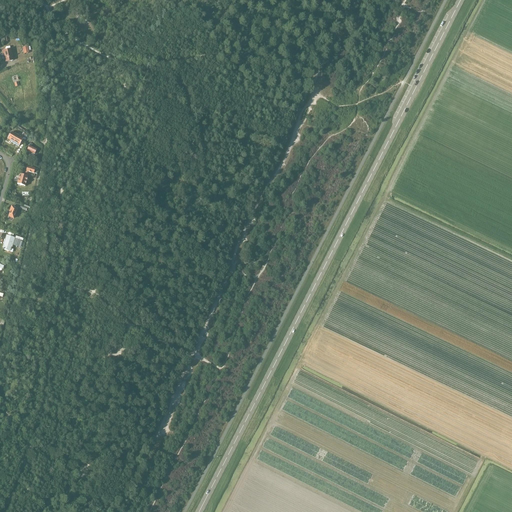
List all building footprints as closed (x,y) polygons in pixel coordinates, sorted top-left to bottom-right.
[(2,54),(4,54),(5,62),(13,60),(11,49),(2,51),(2,54)] [(18,147),(21,141),(23,138),(21,136),(18,134),(17,135),(12,132),(8,139),(12,142),(11,143),(18,147)] [(29,146),(27,151),(34,154),(36,149),(31,147),(32,145),(30,143),(28,146),(29,146)] [(28,174),(29,172),(26,171),(25,176),(20,174),(17,184),(25,186),(28,174)] [(10,212),(8,216),(14,219),(18,209),(11,206),(9,211),(10,212)] [(4,245),(3,249),(10,251),(11,248),(12,248),(15,238),(6,235),(6,236),(2,235),(1,238),(5,239),(4,245)]
